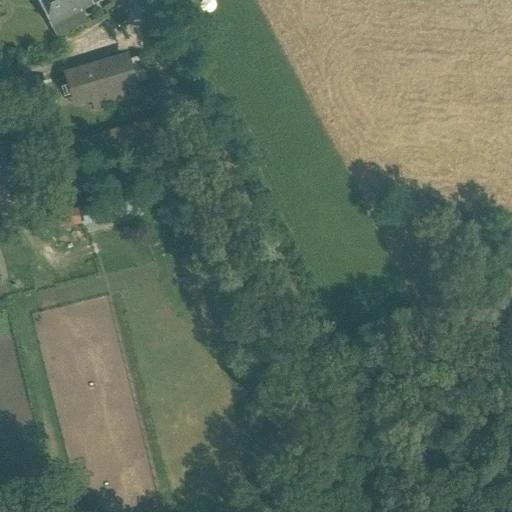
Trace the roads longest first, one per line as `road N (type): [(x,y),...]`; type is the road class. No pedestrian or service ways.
road 1 (track): [(511,381),(425,375),(362,406)]
road 2 (unclassified): [(0,82),(144,31)]
road 3 (track): [(362,406),(284,511)]
